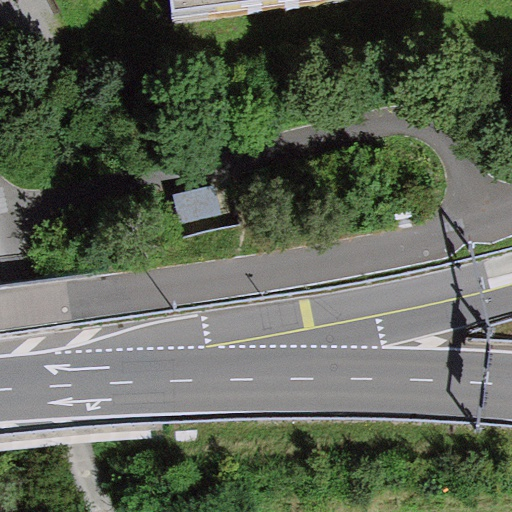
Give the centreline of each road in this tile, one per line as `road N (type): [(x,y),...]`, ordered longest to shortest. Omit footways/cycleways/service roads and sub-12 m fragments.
road 1 (track): [(0,220),(383,120),(428,124),(480,229)]
road 2 (primary): [(511,298),(67,385)]
road 3 (motorway): [(511,385),(360,378),(67,385)]
